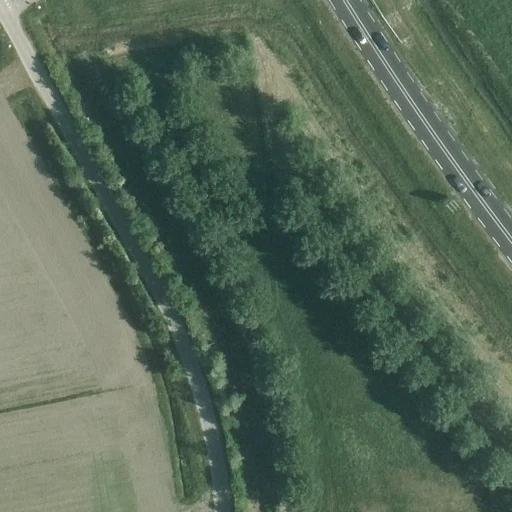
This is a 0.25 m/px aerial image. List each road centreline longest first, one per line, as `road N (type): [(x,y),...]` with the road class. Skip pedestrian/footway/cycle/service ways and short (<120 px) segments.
road 1 (unclassified): [(223,511),(216,444),(185,351),(2,13)]
road 2 (primary): [(343,0),(511,239)]
